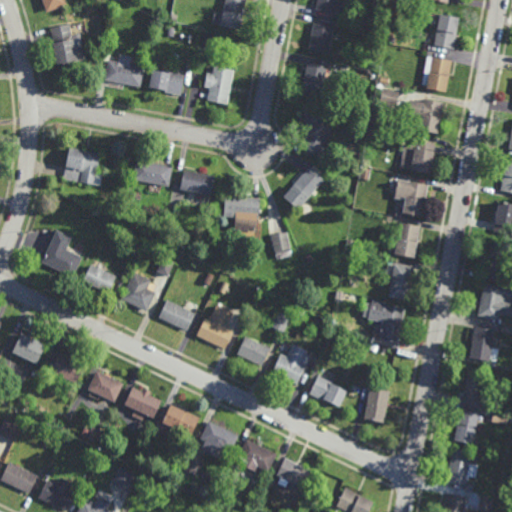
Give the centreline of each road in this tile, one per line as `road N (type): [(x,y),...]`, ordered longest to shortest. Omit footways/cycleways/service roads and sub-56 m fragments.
road 1 (residential): [(500,0),(404,511)]
road 2 (residential): [(0,281),(411,479)]
road 3 (residential): [(286,0),(264,111),(246,140),(29,105)]
road 4 (residential): [(8,0),(30,140),(0,268)]
